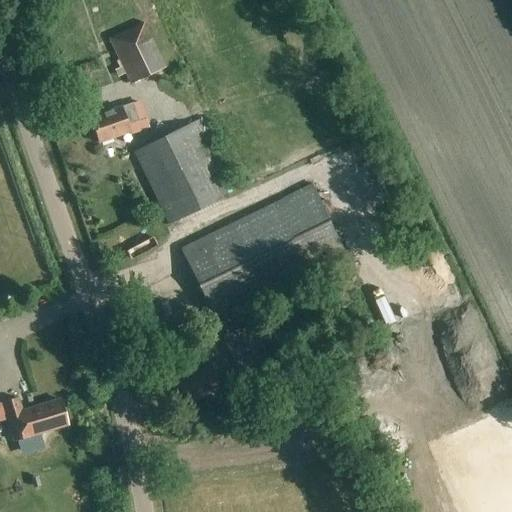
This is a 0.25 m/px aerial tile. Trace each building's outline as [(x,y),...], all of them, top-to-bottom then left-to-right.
[(109,39),(131,86),(166,69),(144,22),(109,39)] [(140,102),(132,104),(121,108),(121,107),(89,118),(98,143),(148,126),(140,102)] [(193,124),(133,153),(168,225),(228,196),(193,124)] [(313,186),(247,218),(181,250),(216,324),(283,292),(349,260),(313,186)] [(133,210),(123,214),(125,220),(135,216),(133,210)] [(222,336),(240,382),(267,371),(259,350),(264,348),(254,324),(222,336)] [(176,380),(186,403),(219,390),(209,366),(176,380)] [(67,425),(59,400),(20,411),(17,400),(2,405),(14,443),(18,441),(22,452),(42,446),(38,434),(67,425)]
